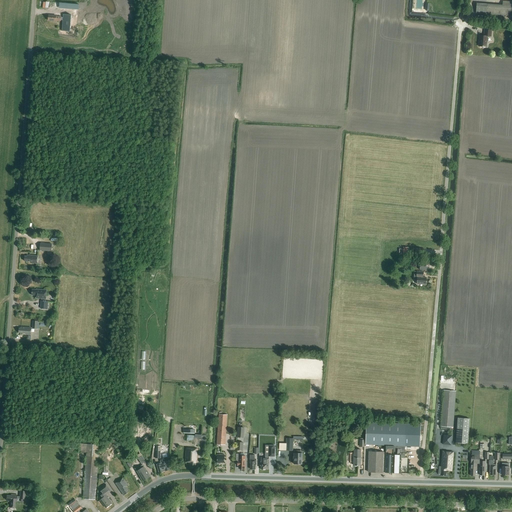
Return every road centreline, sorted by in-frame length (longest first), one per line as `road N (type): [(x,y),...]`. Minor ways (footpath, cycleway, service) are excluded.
road 1 (unclassified): [(421,482),(462,0)]
road 2 (unclassified): [(0,440),(34,0)]
road 3 (secondary): [(116,511),(154,483),(185,475),(421,482)]
road 4 (unclassified): [(154,511),(186,498),(421,504)]
